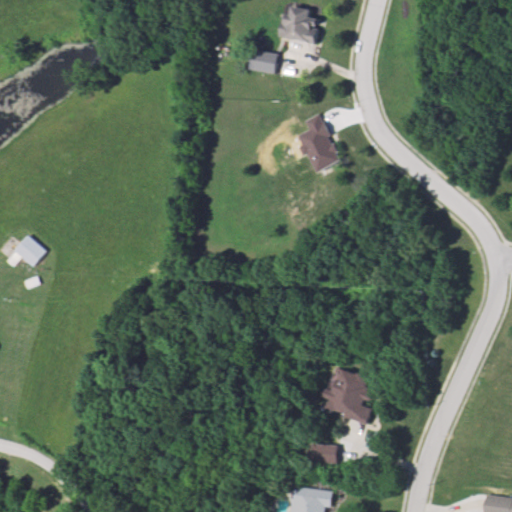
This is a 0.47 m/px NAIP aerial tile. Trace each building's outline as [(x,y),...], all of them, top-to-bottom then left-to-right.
[(286,5),(321,9),(317,42),(283,38),(286,5)] [(253,50),(279,53),(277,73),(251,71),(253,50)] [(320,175),(300,133),(325,120),(346,162),(320,175)] [(35,267),(48,251),(29,236),(10,260),(15,264),(21,256),(35,267)] [(340,361),(376,370),(364,418),(328,409),(340,361)] [(293,511),(296,485),(340,490),(337,511),(293,511)] [(511,511),(486,511),(489,496),(511,498),(511,511)]
